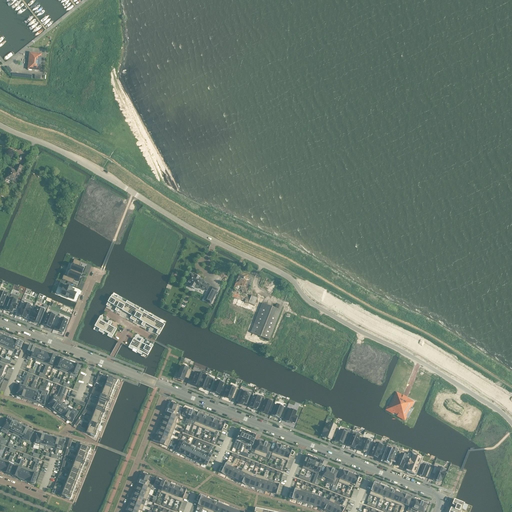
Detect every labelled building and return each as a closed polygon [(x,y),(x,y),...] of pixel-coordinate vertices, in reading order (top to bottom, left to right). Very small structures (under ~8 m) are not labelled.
[(26,63),(26,69),(38,70),(39,64),(40,52),(28,51),(26,63)] [(8,166),(4,177),(14,181),(21,165),(16,163),(14,169),(8,166)] [(71,264),(69,269),(80,273),(80,272),(82,267),(81,266),(80,266),(79,265),(78,265),(79,260),(78,260),(76,259),(73,258),(72,260),(71,262),(71,264)] [(61,277),(60,278),(66,280),(69,281),(71,282),(73,278),(77,280),(80,273),(69,269),(66,275),(63,274),(61,277)] [(189,272),(185,280),(189,283),(188,285),(192,287),(194,285),(198,287),(199,286),(205,289),(208,283),(202,280),(202,279),(198,277),(198,276),(194,274),(193,275),(189,272)] [(254,301),(256,295),(246,291),(251,280),(243,277),(239,286),(238,285),(233,296),(236,297),(234,301),(237,302),(235,305),(245,309),(246,307),(252,309),(249,316),(258,319),(255,328),(264,331),(270,318),(254,311),(258,302),(254,301)] [(62,287),(59,293),(72,298),(75,292),(72,291),(73,288),(65,284),(63,287),(62,287)] [(0,304),(1,305),(3,298),(6,299),(9,292),(6,291),(5,293),(0,290),(0,304)] [(209,303),(214,294),(207,290),(202,300),(209,303)] [(7,302),(4,309),(11,311),(12,308),(14,309),(18,300),(16,299),(17,296),(10,294),(9,298),(8,298),(6,302),(7,302)] [(106,301),(105,304),(107,306),(109,302),(115,306),(119,299),(121,297),(117,294),(115,297),(110,294),(106,301)] [(19,301),(17,307),(20,308),(18,314),(24,317),(26,314),(27,314),(29,307),(28,307),(31,302),(24,299),(22,302),(19,301)] [(115,306),(113,309),(116,310),(118,307),(124,311),(128,304),(129,301),(125,299),(124,301),(119,299),(115,306)] [(128,304),(124,311),(130,314),(128,317),(131,319),(137,308),(132,306),(133,304),(129,301),(128,304)] [(32,306),(29,315),(32,317),(31,320),(38,322),(44,307),(45,308),(46,305),(43,304),(42,306),(37,305),(36,308),(32,306)] [(137,308),(131,319),(134,320),(135,317),(141,320),(145,313),(146,313),(147,311),(143,309),(142,311),(137,308)] [(47,312),(42,324),(49,326),(49,325),(50,323),(53,324),(56,316),(53,315),(53,314),(47,312)] [(141,320),(140,323),(142,325),(144,322),(150,325),(155,316),(151,314),(150,316),(146,313),(145,313),(141,320)] [(97,318),(93,325),(98,328),(97,330),(101,332),(102,330),(106,322),(100,319),(102,316),(99,315),(99,314),(97,318)] [(56,316),(53,325),(56,326),(55,327),(55,329),(61,331),(63,328),(64,328),(66,323),(65,323),(66,319),(60,317),(59,317),(56,316)] [(155,316),(150,325),(156,329),(155,332),(157,333),(159,330),(163,323),(158,320),(159,318),(155,316)] [(106,322),(102,330),(107,332),(106,335),(110,337),(110,336),(111,335),(115,327),(109,324),(110,321),(107,319),(106,322)] [(6,336),(2,347),(7,349),(11,338),(6,336)] [(127,346),(131,348),(132,346),(137,349),(141,342),(143,339),(140,337),(138,340),(132,337),(128,344),(127,346)] [(11,338),(7,349),(12,351),(12,350),(13,349),(13,348),(13,347),(16,340),(11,338)] [(13,349),(12,350),(15,351),(16,348),(18,349),(22,341),(16,339),(16,340),(13,347),(13,348),(13,349)] [(137,349),(136,351),(140,353),(141,351),(146,354),(150,347),(152,344),(151,343),(149,342),(147,345),(141,342),(137,349)] [(29,344),(25,352),(28,353),(27,355),(26,358),(29,359),(30,355),(34,346),(29,344)] [(34,346),(30,355),(35,357),(34,360),(38,349),(33,347),(34,346)] [(38,349),(34,360),(39,362),(44,350),(40,349),(40,350),(38,349)] [(44,350),(39,362),(45,364),(49,353),(47,353),(48,352),(44,350)] [(41,372),(41,373),(44,374),(47,365),(50,366),(55,354),(51,353),(51,354),(49,353),(45,364),(41,372)] [(58,356),(53,367),(58,369),(63,359),(61,358),(61,357),(58,356)] [(63,359),(58,369),(64,372),(65,369),(68,360),(65,358),(64,359),(63,359)] [(68,360),(65,369),(70,371),(73,363),(72,362),(72,361),(68,360)] [(70,371),(69,373),(75,376),(79,364),(76,363),(75,364),(73,363),(70,371)] [(180,364),(175,376),(182,379),(183,376),(187,378),(191,369),(180,364)] [(193,371),(190,380),(192,381),(192,383),(198,385),(202,374),(196,372),(193,371)] [(18,384),(15,395),(19,396),(19,395),(21,396),(24,385),(25,385),(25,383),(28,375),(29,373),(26,372),(25,374),(22,382),(21,385),(18,384)] [(202,374),(198,385),(205,388),(205,386),(208,387),(212,378),(209,377),(202,374)] [(97,375),(95,377),(114,385),(115,382),(116,379),(115,379),(116,378),(113,376),(112,377),(107,375),(105,381),(98,378),(99,376),(97,375)] [(95,377),(94,380),(97,381),(102,383),(100,386),(113,391),(113,390),(112,390),(114,385),(95,377)] [(41,388),(37,401),(39,401),(39,402),(42,404),(47,390),(44,389),(48,380),(45,379),(44,382),(42,386),(41,388)] [(215,379),(211,390),(218,393),(219,390),(222,391),(225,383),(222,382),(215,379)] [(30,386),(26,397),(28,398),(28,399),(31,400),(35,388),(34,388),(33,386),(35,382),(32,380),(30,385),(30,386)] [(224,392),(223,395),(230,398),(230,397),(231,395),(233,396),(237,388),(234,387),(228,384),(226,387),(225,387),(223,392),(224,392)] [(24,385),(21,396),(23,396),(22,397),(26,398),(26,397),(30,386),(25,385),(24,385)] [(35,388),(31,400),(35,401),(35,400),(37,401),(41,388),(42,386),(39,385),(38,389),(35,388)] [(54,393),(46,405),(49,407),(50,407),(51,408),(59,397),(60,392),(61,392),(62,389),(63,386),(60,385),(56,393),(55,394),(54,393)] [(92,386),(91,389),(110,396),(111,393),(111,394),(113,391),(100,386),(98,391),(93,389),(94,387),(92,386)] [(238,390),(235,398),(238,399),(236,402),(241,403),(242,402),(245,403),(249,391),(242,388),(241,391),(238,390)] [(91,389),(90,391),(97,394),(96,397),(108,402),(109,399),(110,396),(91,389)] [(59,397),(51,408),(53,409),(56,412),(61,403),(62,402),(61,402),(60,400),(61,398),(63,393),(61,392),(60,392),(59,397)] [(395,393),(388,406),(390,407),(389,409),(400,415),(401,413),(403,414),(410,401),(403,397),(395,393)] [(253,394),(248,405),(252,407),(255,408),(255,407),(255,408),(256,406),(258,407),(263,396),(259,394),(258,396),(253,394)] [(88,397),(87,400),(105,407),(107,402),(108,402),(96,397),(94,402),(89,400),(90,398),(88,397)] [(264,399),(259,410),(266,412),(267,409),(269,410),(269,411),(273,402),(270,401),(264,399)] [(87,400),(85,403),(93,405),(92,408),(103,413),(103,412),(105,407),(87,400)] [(170,400),(166,411),(174,414),(178,404),(174,403),(174,401),(170,400)] [(61,403),(56,412),(59,414),(59,413),(61,414),(66,406),(61,403)] [(275,403),(271,414),(278,417),(278,415),(281,417),(285,407),(282,406),(275,403)] [(61,414),(60,415),(64,417),(64,416),(66,417),(71,409),(66,406),(61,414)] [(183,406),(180,414),(186,416),(184,420),(187,421),(191,410),(183,406)] [(286,407),(282,417),(285,418),(284,419),(291,422),(291,421),(293,422),(296,415),(294,415),(296,409),(289,407),(288,408),(286,407)] [(71,409),(66,417),(67,418),(67,419),(70,421),(76,411),(71,408),(71,409)] [(83,408),(82,410),(84,412),(89,414),(101,418),(102,416),(103,413),(92,408),(91,411),(85,409),(83,408)] [(187,421),(186,423),(189,425),(190,421),(192,422),(192,423),(197,412),(191,410),(187,421)] [(164,416),(163,417),(175,422),(174,422),(177,415),(175,415),(174,414),(166,411),(166,412),(164,416)] [(197,412),(192,423),(198,426),(202,413),(199,412),(199,413),(197,412)] [(202,413),(198,426),(203,428),(208,415),(207,415),(207,416),(206,415),(202,413)] [(89,414),(87,419),(99,424),(100,421),(101,418),(89,414)] [(208,415),(203,428),(208,430),(213,418),(211,417),(208,415)] [(6,417),(0,430),(5,432),(11,420),(9,419),(10,419),(6,417)] [(162,421),(161,423),(173,427),(175,422),(163,417),(163,418),(164,418),(162,421)] [(213,418),(208,430),(213,432),(213,433),(218,419),(215,418),(215,419),(213,418)] [(81,420),(80,423),(96,429),(98,424),(99,424),(87,419),(86,422),(81,420)] [(218,419),(213,433),(215,435),(217,431),(220,432),(222,427),(225,428),(226,424),(223,423),(224,422),(218,420),(219,420),(218,419)] [(5,432),(6,431),(11,433),(16,423),(17,422),(13,420),(13,421),(11,420),(5,432)] [(324,426),(322,432),(324,433),(323,435),(325,436),(328,437),(329,438),(330,436),(333,437),(338,427),(334,425),(335,425),(328,422),(328,423),(326,422),(325,426),(324,426)] [(16,423),(11,433),(16,436),(21,425),(22,425),(19,423),(18,424),(16,423)] [(80,423),(79,426),(83,427),(83,429),(83,431),(85,432),(90,434),(90,435),(93,436),(93,435),(94,435),(95,432),(96,429),(80,423)] [(160,426),(159,428),(171,433),(173,427),(161,423),(160,426)] [(21,425),(16,436),(19,437),(17,440),(20,441),(21,440),(27,428),(25,427),(25,426),(22,425),(21,425)] [(21,440),(20,441),(20,442),(21,440),(29,443),(31,437),(32,436),(30,435),(32,430),(29,428),(28,429),(27,428),(21,440)] [(158,431),(157,433),(169,438),(171,433),(159,428),(158,432),(158,431)] [(235,438),(233,441),(236,442),(236,443),(234,447),(237,448),(244,429),(241,428),(241,429),(238,428),(235,438)] [(339,428),(335,439),(341,442),(343,437),(346,438),(350,429),(346,428),(345,431),(339,428)] [(244,429),(237,448),(240,449),(242,443),(245,444),(250,432),(249,432),(246,430),(246,431),(244,430),(244,429)] [(36,431),(32,444),(38,445),(39,444),(38,443),(41,433),(39,433),(40,432),(36,431)] [(250,432),(245,444),(247,445),(246,448),(249,449),(251,444),(255,435),(255,434),(252,432),(251,433),(249,433),(250,432)] [(41,433),(38,443),(39,444),(44,445),(47,434),(43,433),(43,434),(41,433)] [(157,434),(155,439),(159,441),(158,442),(166,445),(169,438),(157,433),(157,434)] [(347,444),(353,447),(353,446),(354,445),(357,446),(357,445),(360,438),(361,434),(358,433),(357,436),(351,433),(347,444)] [(44,445),(43,446),(49,448),(50,445),(52,437),(52,436),(50,436),(50,435),(47,434),(44,445)] [(360,438),(357,445),(359,446),(358,449),(362,451),(365,450),(370,438),(363,436),(362,439),(360,438)] [(55,447),(54,451),(57,452),(57,449),(61,450),(64,439),(60,438),(59,439),(58,438),(55,447)] [(175,449),(174,450),(178,451),(178,450),(180,451),(185,440),(180,438),(179,440),(174,449),(175,449)] [(190,443),(185,454),(190,456),(195,446),(196,443),(197,441),(198,441),(198,440),(198,439),(196,438),(193,444),(190,443)] [(185,440),(180,451),(185,454),(190,443),(189,445),(187,444),(189,440),(186,439),(185,440)] [(252,444),(250,451),(258,454),(264,441),(260,439),(260,440),(258,439),(255,445),(252,444)] [(79,441),(76,448),(87,453),(88,450),(89,447),(88,447),(89,444),(83,442),(79,441)] [(195,446),(190,456),(192,457),(192,458),(195,460),(198,453),(200,448),(198,447),(199,445),(196,444),(198,441),(197,441),(196,443),(195,446)] [(264,441),(258,454),(267,458),(270,451),(267,450),(269,444),(267,443),(267,442),(264,441)] [(371,450),(369,454),(376,457),(377,454),(378,455),(378,454),(380,455),(381,450),(383,451),(385,445),(374,441),(372,446),(371,450)] [(275,442),(270,454),(275,456),(280,445),(278,444),(278,443),(275,442)] [(203,456),(200,461),(202,462),(202,463),(205,465),(206,464),(210,455),(211,452),(208,451),(209,449),(210,449),(212,444),(209,443),(208,445),(207,448),(205,451),(203,456)] [(198,453),(195,460),(198,461),(198,460),(200,461),(203,456),(205,451),(207,448),(208,445),(207,448),(204,447),(203,449),(200,448),(198,453)] [(280,445),(275,456),(280,458),(285,447),(280,445)] [(386,447),(382,459),(388,462),(389,458),(392,459),(396,449),(389,446),(388,448),(386,447)] [(285,447),(280,458),(281,458),(281,457),(286,460),(289,454),(292,455),(293,451),(290,449),(291,449),(285,447)] [(71,453),(85,459),(85,458),(86,456),(87,453),(76,448),(75,451),(72,450),(71,453)] [(69,452),(67,455),(72,457),(71,460),(83,464),(85,459),(71,453),(69,452)] [(400,453),(396,464),(402,466),(404,463),(406,464),(407,460),(410,453),(407,452),(406,455),(400,453)] [(7,460),(3,470),(4,471),(3,472),(8,474),(9,471),(10,469),(11,469),(14,462),(10,460),(10,459),(11,456),(9,455),(8,457),(7,460)] [(302,464),(301,466),(306,469),(311,456),(308,455),(308,456),(306,455),(302,464)] [(407,460),(406,464),(409,465),(408,469),(413,471),(419,457),(413,455),(411,459),(410,459),(409,460),(407,460)] [(311,456),(306,469),(312,471),(316,459),(311,457),(312,456),(311,456)] [(11,472),(10,475),(14,477),(15,475),(16,476),(21,465),(23,459),(20,458),(18,463),(18,464),(17,463),(14,462),(11,469),(12,470),(11,472)] [(314,472),(311,482),(313,483),(318,471),(322,461),(316,459),(312,471),(314,472)] [(67,461),(66,464),(81,470),(80,469),(83,464),(71,460),(70,462),(67,461)] [(220,465),(217,469),(220,471),(223,473),(224,472),(226,473),(231,462),(226,460),(222,466),(220,465)] [(31,469),(27,480),(28,481),(28,482),(32,484),(33,481),(37,472),(34,471),(34,470),(37,463),(34,462),(31,469)] [(231,462),(226,473),(227,474),(227,475),(230,477),(235,468),(230,465),(231,462)] [(421,463),(417,473),(424,476),(425,473),(428,474),(431,467),(427,466),(428,465),(421,463)] [(66,464),(65,466),(66,467),(68,468),(67,470),(78,475),(80,470),(81,470),(66,464)] [(21,465),(16,476),(18,476),(17,478),(21,479),(26,467),(21,465)] [(433,465),(431,472),(434,473),(432,478),(438,481),(440,476),(441,477),(444,471),(442,470),(443,468),(433,465)] [(319,470),(317,477),(320,479),(321,475),(327,477),(331,467),(327,466),(325,466),(322,472),(319,470)] [(26,467),(21,479),(25,481),(26,479),(27,480),(31,469),(26,467)] [(235,468),(230,477),(231,477),(231,476),(236,478),(241,467),(239,470),(235,468)] [(241,467),(236,478),(241,481),(246,470),(241,467)] [(331,467),(327,477),(332,479),(331,483),(334,484),(337,477),(334,476),(336,470),(334,469),(331,467)] [(342,468),(337,481),(342,483),(347,470),(347,471),(345,470),(342,468)] [(251,472),(247,484),(247,485),(247,484),(249,484),(249,485),(253,486),(257,474),(254,473),(255,470),(253,469),(251,472)] [(67,470),(65,476),(76,481),(77,478),(78,475),(67,470)] [(246,470),(241,481),(243,482),(242,482),(247,484),(251,472),(248,470),(246,470)] [(347,470),(342,483),(347,485),(346,488),(352,473),(350,472),(347,470)] [(142,471),(138,482),(146,485),(149,477),(147,476),(148,474),(146,474),(146,472),(142,471)] [(257,474),(253,486),(259,487),(263,472),(262,475),(257,474)] [(263,472),(259,487),(264,489),(267,478),(265,477),(266,473),(263,472)] [(57,473),(56,476),(64,479),(63,482),(74,486),(76,481),(65,476),(60,474),(57,473)] [(352,473),(346,488),(349,489),(351,485),(353,486),(356,480),(359,481),(360,477),(357,476),(358,475),(352,473)] [(155,477),(153,483),(158,485),(156,490),(159,491),(163,480),(161,479),(161,480),(155,477)] [(267,478),(264,489),(269,490),(270,491),(273,480),(267,478)] [(163,480),(159,491),(164,493),(163,497),(169,483),(164,481),(164,480),(163,480)] [(273,480),(270,491),(272,491),(271,492),(275,493),(279,481),(273,480)] [(373,481),(368,493),(373,495),(378,483),(373,481)] [(63,482),(60,487),(72,492),(73,489),(74,486),(63,482)] [(136,487),(135,489),(147,493),(150,487),(147,486),(146,485),(138,482),(138,483),(136,487)] [(169,483),(163,497),(166,499),(167,495),(170,495),(169,496),(169,497),(174,486),(174,484),(171,483),(171,484),(169,483)] [(378,483),(373,495),(379,497),(377,500),(378,500),(383,486),(378,483)] [(174,486),(169,497),(175,499),(180,486),(176,485),(176,486),(174,485),(175,484),(174,484),(174,486)] [(53,485),(52,487),(59,490),(58,493),(65,496),(65,497),(68,498),(68,497),(69,498),(71,495),(70,494),(71,492),(72,492),(60,487),(55,486),(53,485)] [(180,486),(175,499),(180,501),(185,488),(182,487),(180,486)] [(289,491),(288,496),(291,497),(290,498),(294,499),(294,498),(296,498),(296,499),(300,488),(298,487),(294,486),(292,492),(289,491)] [(383,486),(378,500),(380,501),(382,497),(384,498),(384,499),(389,487),(386,486),(385,486),(383,486)] [(389,487),(384,499),(389,501),(394,490),(389,488),(389,487)] [(300,488),(296,499),(300,500),(302,500),(301,501),(302,501),(305,489),(300,488)] [(134,492),(133,494),(145,499),(147,493),(135,489),(134,492)] [(305,489),(302,501),(305,502),(305,501),(307,502),(307,503),(311,491),(305,489)] [(394,490),(389,501),(390,502),(390,501),(395,503),(399,491),(396,490),(396,491),(394,490)] [(311,491),(307,503),(310,504),(311,503),(312,503),(312,504),(315,495),(316,492),(311,491)] [(399,491),(395,503),(400,505),(404,494),(399,492),(400,491),(399,491)] [(132,497),(131,499),(143,504),(145,499),(133,494),(132,497)] [(197,494),(195,499),(198,500),(196,506),(199,507),(198,510),(200,511),(201,508),(205,497),(203,497),(204,496),(200,494),(200,495),(197,494)] [(404,494),(400,505),(401,505),(401,502),(407,505),(410,495),(407,494),(406,495),(404,494)] [(315,495),(312,504),(316,505),(316,504),(318,505),(318,506),(321,497),(315,495)] [(205,497),(201,508),(206,510),(206,511),(211,499),(208,497),(207,498),(205,497)] [(321,497),(318,506),(321,507),(323,508),(323,509),(329,497),(327,500),(321,497)] [(329,497),(323,509),(326,510),(326,509),(328,510),(334,499),(329,497)] [(409,503),(406,510),(409,511),(409,510),(413,511),(414,511),(420,499),(416,498),(416,499),(414,498),(412,504),(409,503)] [(453,498),(451,503),(455,504),(453,508),(455,508),(460,510),(463,502),(453,498)] [(130,503),(129,504),(141,509),(143,504),(131,499),(130,503)] [(211,499),(206,511),(208,511),(211,511),(216,501),(213,499),(213,500),(211,499)] [(334,499),(328,510),(331,511),(333,511),(339,502),(334,499)] [(339,502),(333,511),(341,511),(344,505),(341,504),(343,500),(340,499),(339,502)] [(420,499),(414,511),(415,511),(416,511),(421,511),(426,502),(423,501),(424,501),(420,499)] [(216,501),(211,511),(217,511),(221,504),(220,503),(216,502),(216,501)]
